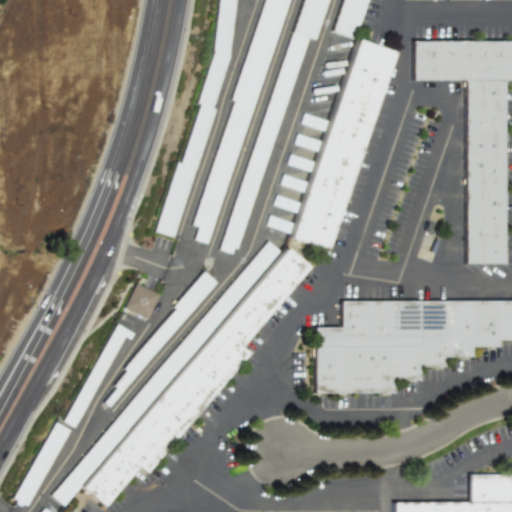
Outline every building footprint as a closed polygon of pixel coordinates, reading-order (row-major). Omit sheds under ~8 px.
[(153,235),(177,165),(180,166),(201,107),(198,106),(212,65),(219,0),(237,0),(230,61),(213,111),(217,113),(173,242),(153,235)] [(287,0),(205,244),(192,239),(196,227),(190,225),(232,100),(230,99),(263,0),(287,0)] [(302,0),(326,0),(313,40),(307,38),(235,248),(232,247),(230,253),(217,249),(302,0)] [(342,0),(332,31),(354,39),(367,0),(342,0)] [(324,249),(287,236),(356,38),(393,52),(324,249)] [(409,39),(511,39),(511,79),(500,79),(500,263),(461,263),(461,79),(409,78),(409,39)] [(60,504),(50,495),(269,239),(280,249),(60,504)] [(303,271),(236,349),(244,356),(141,472),(134,466),(100,505),(78,486),(89,473),(283,253),(303,271)] [(107,407),(102,402),(115,387),(112,385),(125,370),(122,368),(173,309),(170,305),(201,269),(215,282),(107,407)] [(156,294),(132,283),(121,308),(145,319),(156,294)] [(337,326),(337,300),(511,301),(511,341),(491,341),(491,347),(465,347),(465,357),(440,357),(440,366),(414,366),(414,379),(388,379),(388,392),(311,391),(311,326),(337,326)] [(132,335),(128,341),(123,338),(71,430),(58,422),(114,324),(132,335)] [(20,503),(18,506),(12,503),(14,500),(9,497),(52,422),(66,430),(23,505),(20,503)] [(503,511),(389,511),(389,502),(469,502),(469,474),(504,474),(503,511)]
